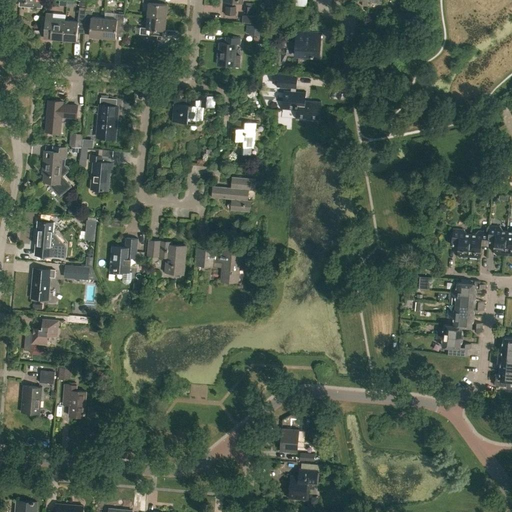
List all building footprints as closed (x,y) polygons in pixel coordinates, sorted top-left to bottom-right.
[(24,7),(41,8),(42,2),(36,1),(36,0),(17,0),(24,1),(24,7)] [(148,15),(166,17),(168,4),(160,3),(160,0),(142,0),(142,2),(149,3),(148,15)] [(236,6),(225,5),(225,14),(235,14),(236,6)] [(63,40),(77,41),(78,28),(84,28),(86,11),(79,10),(78,22),(65,21),(63,40)] [(86,11),(84,28),(90,29),(89,36),(103,37),(104,18),(92,17),(92,11),(86,11)] [(44,38),(63,40),(65,21),(52,20),(53,14),(46,13),(44,38)] [(104,18),(103,37),(116,38),(117,31),(123,32),(124,14),(118,13),(117,19),(104,18)] [(140,34),(158,36),(158,30),(165,30),(166,17),(148,15),(146,28),(140,28),(140,34)] [(311,33),(296,32),(294,55),(319,56),(320,41),(310,40),(311,33)] [(217,65),(234,66),(239,67),(240,56),(235,56),(236,44),(239,45),(240,38),(226,37),(225,43),(219,43),(217,65)] [(296,119),(319,121),(321,101),(305,99),(306,91),(296,91),(297,76),(278,74),(277,87),(291,88),(291,90),(284,90),(283,92),(278,91),(278,100),(283,101),(282,109),(296,111),(296,119)] [(190,105),(186,105),(174,104),(172,122),(187,123),(187,119),(203,121),(204,105),(215,106),(216,97),(188,94),(188,99),(191,99),(190,105)] [(101,98),(100,105),(97,138),(115,139),(118,107),(116,107),(117,100),(101,98)] [(49,100),(46,132),(60,133),(61,117),(76,118),(78,106),(63,105),(63,102),(49,100)] [(240,147),(241,147),(241,155),(251,156),(251,147),(254,148),(256,123),(242,122),(242,129),(231,128),(230,139),(241,140),(240,147)] [(70,132),(68,146),(80,147),(82,133),(70,132)] [(45,169),(43,182),(50,183),(59,194),(69,186),(61,177),(61,175),(67,170),(64,166),(65,159),(66,159),(65,159),(66,148),(53,146),(53,151),(44,151),(43,169),(45,169)] [(94,162),(91,189),(108,191),(110,173),(112,173),(113,158),(90,155),(90,162),(94,162)] [(248,200),(249,190),(255,190),(256,179),(232,177),(231,188),(212,186),(211,197),(236,200),(235,210),(250,212),(251,200),(248,200)] [(85,229),(94,229),(95,221),(86,220),(85,229)] [(55,222),(38,221),(35,254),(63,257),(63,251),(63,249),(66,247),(54,232),(55,222)] [(487,242),(488,242),(494,242),(493,251),(495,254),(505,255),(507,231),(502,230),(502,229),(500,226),(489,225),(488,231),(488,232),(487,242)] [(459,257),(467,258),(470,234),(465,233),(465,232),(463,229),(452,228),(451,245),(457,245),(457,255),(459,257)] [(467,258),(476,259),(479,257),(480,247),(488,248),(488,242),(487,242),(488,232),(488,231),(477,230),(475,233),(475,234),(470,234),(467,258)] [(124,282),(126,283),(129,283),(130,281),(131,279),(132,271),(130,271),(131,258),(136,258),(138,239),(126,237),(125,247),(112,246),(109,271),(123,272),(122,278),(123,281),(124,282)] [(149,239),(148,255),(167,257),(165,271),(183,273),(186,245),(171,244),(172,241),(149,239)] [(223,249),(221,249),(221,255),(213,254),(214,248),(198,247),(196,264),(222,266),(221,281),(238,282),(239,269),(245,270),(246,264),(240,264),(241,244),(224,242),(223,249)] [(76,278),(88,279),(89,267),(77,266),(76,278)] [(31,298),(48,299),(50,277),(54,277),(55,270),(34,268),(31,298)] [(448,291),(448,292),(476,295),(476,290),(476,289),(478,289),(479,288),(485,289),(486,284),(480,283),(480,281),(475,280),(475,283),(457,282),(457,286),(455,287),(455,292),(448,291)] [(448,292),(448,298),(449,298),(449,302),(455,303),(455,304),(476,306),(477,302),(478,301),(478,300),(475,300),(476,295),(448,292)] [(453,309),(453,314),(474,316),(474,312),(474,311),(477,311),(478,310),(476,309),(476,306),(455,304),(455,308),(453,309)] [(453,314),(452,320),(454,321),(453,325),(462,326),(462,327),(472,327),(472,323),(474,322),(474,316),(453,314)] [(31,354),(46,356),(47,347),(36,346),(37,344),(47,345),(48,335),(57,336),(59,320),(43,319),(42,329),(33,328),(33,330),(26,330),(24,348),(30,349),(30,353),(31,354)] [(442,329),(442,335),(462,336),(463,331),(461,330),(462,327),(462,326),(453,325),(444,324),(444,328),(442,329)] [(442,335),(441,341),(443,342),(442,346),(460,348),(460,343),(462,342),(462,336),(442,335)] [(502,342),(502,347),(511,348),(511,337),(506,337),(504,337),(504,341),(503,341),(502,342)] [(511,348),(502,347),(501,353),(502,354),(502,358),(511,359),(511,348)] [(500,364),(499,369),(511,370),(511,359),(502,358),(502,363),(501,363),(500,364)] [(60,367),(59,376),(70,377),(71,368),(60,367)] [(39,381),(54,382),(55,370),(41,369),(39,381)] [(490,374),(490,379),(495,380),(494,385),(507,386),(506,388),(511,388),(511,370),(499,369),(499,374),(495,374),(494,375),(490,374)] [(65,384),(64,397),(71,398),(70,416),(85,417),(87,392),(77,391),(77,386),(65,384)] [(23,386),(21,411),(41,413),(43,387),(23,386)] [(279,451),(297,453),(299,430),(281,428),(279,451)] [(290,475),(288,498),(306,499),(309,499),(310,488),(314,489),(315,483),(317,483),(318,470),(306,469),(299,468),(298,476),(290,475)] [(16,511),(36,511),(37,502),(17,500),(16,511)] [(49,510),(48,511),(83,511),(84,506),(56,503),(55,511),(49,510)]
